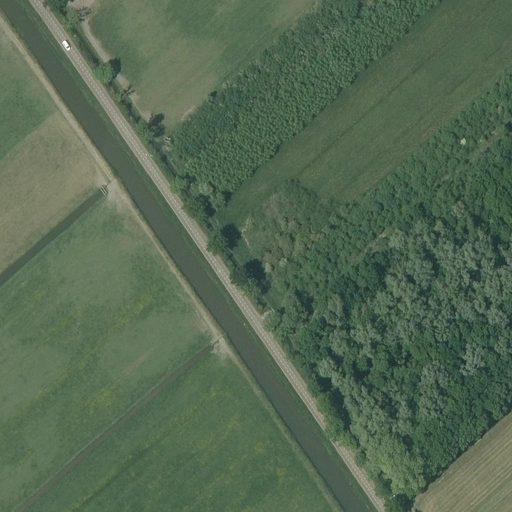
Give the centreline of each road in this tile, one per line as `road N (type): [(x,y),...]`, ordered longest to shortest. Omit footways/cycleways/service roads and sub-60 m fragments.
road 1 (tertiary): [(384,511),(35,0)]
road 2 (track): [(225,352),(0,25)]
road 3 (track): [(255,324),(275,304),(243,263),(233,223)]
